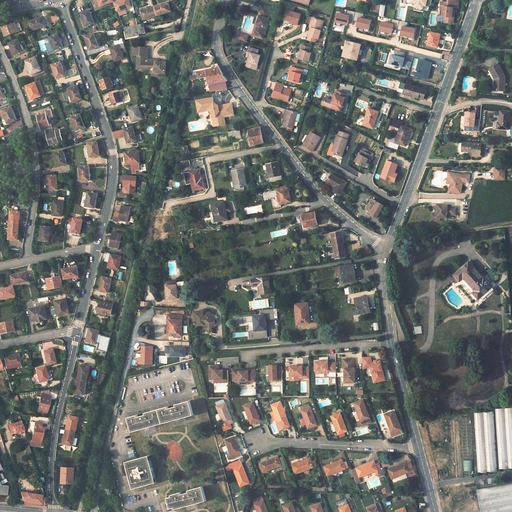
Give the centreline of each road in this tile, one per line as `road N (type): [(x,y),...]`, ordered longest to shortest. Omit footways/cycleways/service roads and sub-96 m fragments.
road 1 (residential): [(224,0),(218,42),(234,80),(323,199),(385,247)]
road 2 (unclassified): [(476,0),(385,247)]
road 3 (residential): [(59,0),(113,158),(97,247)]
road 4 (residential): [(27,259),(34,155),(0,50)]
road 5 (unclassified): [(385,247),(389,342),(417,445)]
road 6 (residential): [(55,511),(54,425),(77,329)]
road 7 (residential): [(417,445),(260,440)]
road 8 (track): [(388,238),(511,223)]
